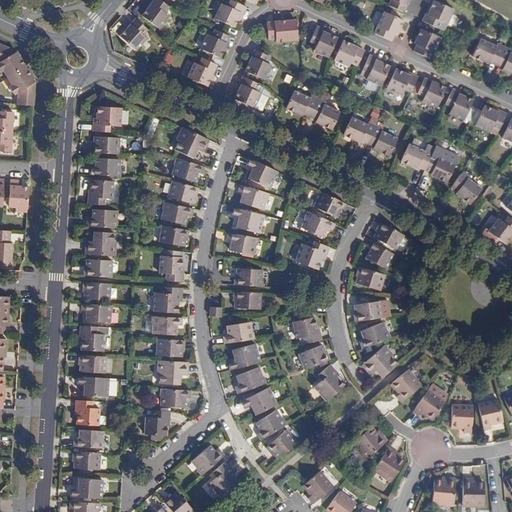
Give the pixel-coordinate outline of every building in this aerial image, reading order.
[(168,6),(159,0),(154,0),(142,16),(157,28),(167,15),(164,13),(168,6)] [(241,13),(244,6),(230,0),(227,0),(225,6),(218,3),(211,18),(232,28),(235,20),(238,13),(241,13)] [(408,4),(409,0),(390,0),(388,6),(404,13),(408,4)] [(427,15),(425,14),(422,21),(439,29),(442,22),(448,24),(454,9),(434,0),(427,15)] [(404,21),(401,20),(384,12),(374,33),(391,41),(394,34),(397,36),(400,29),(401,25),(404,21)] [(148,30),(136,19),(120,37),(135,51),(146,39),(143,36),(148,30)] [(296,19),(268,21),(269,40),(276,39),(276,43),(298,41),(296,19)] [(328,58),(338,37),(331,34),(323,31),(325,29),(317,26),(310,41),(317,44),(314,50),(328,58)] [(421,28),(414,43),(416,45),(413,51),(432,60),(442,37),(421,28)] [(220,58),(230,37),(215,30),(211,35),(208,34),(200,49),(220,58)] [(498,61),(505,46),(499,43),(497,46),(481,39),(473,56),(489,64),(489,62),(492,58),(498,61)] [(357,65),(365,49),(344,40),(334,59),(350,67),(352,62),(357,65)] [(20,56),(18,52),(17,53),(16,52),(0,44),(0,71),(3,70),(7,78),(25,67),(19,57),(20,56)] [(511,49),(505,46),(498,61),(505,64),(503,68),(502,70),(511,74),(511,52),(510,52),(511,49)] [(259,52),(254,50),(245,71),(266,80),(272,65),(268,63),(271,58),(270,57),(259,52)] [(360,76),(381,86),(390,65),(382,62),(375,59),(377,57),(370,54),(360,76)] [(208,86),(217,65),(201,58),(198,64),(194,62),(188,76),(208,86)] [(32,78),(25,67),(7,78),(11,85),(8,87),(14,95),(18,93),(17,97),(17,105),(33,106),(35,82),(34,81),(35,80),(33,77),(32,78)] [(404,89),(410,92),(418,76),(413,73),(411,76),(405,72),(396,68),(386,89),(402,95),(404,89)] [(258,84),(242,77),(239,82),(242,84),(238,92),(235,99),(255,108),(261,93),(256,91),(258,85),(258,84)] [(422,101),(437,108),(447,88),(425,77),(418,93),(424,96),(422,101)] [(460,91),(453,87),(445,104),(452,107),(450,113),(464,121),(473,100),(466,96),(458,93),(460,91)] [(305,109),(312,113),(318,98),(312,95),(311,98),(295,91),(286,108),(302,116),(304,114),(305,109)] [(319,116),(317,120),(316,123),(332,129),(340,111),(325,104),(326,102),(318,98),(312,113),(319,116)] [(499,129),(507,113),(501,110),(499,112),(493,109),(484,105),(475,126),(490,133),(493,126),(499,129)] [(94,117),(93,131),(109,132),(109,126),(120,126),(121,108),(97,107),(97,118),(94,117)] [(0,131),(13,132),(14,112),(0,110),(0,131)] [(369,139),(376,125),(370,122),(369,125),(352,116),(343,135),(360,143),(361,141),(363,136),(369,139)] [(511,117),(511,118),(503,138),(511,142),(511,117)] [(382,128),(376,125),(369,139),(377,142),(374,147),(373,149),(389,156),(398,138),(381,131),(382,128)] [(210,141),(183,128),(177,140),(180,142),(176,150),(194,157),(198,149),(204,152),(210,141)] [(0,150),(12,152),(13,132),(0,131),(0,150)] [(92,145),(92,153),(118,154),(118,138),(94,137),(94,145),(92,145)] [(377,142),(369,139),(367,144),(374,147),(377,142)] [(421,163),(426,165),(433,151),(426,148),(425,151),(409,143),(401,161),(418,169),(419,167),(421,163)] [(434,169),(432,173),(430,175),(447,183),(455,164),(439,157),(440,154),(433,151),(426,165),(434,169)] [(90,167),(90,175),(121,177),(122,168),(120,168),(120,159),(96,158),(96,167),(90,167)] [(205,168),(176,158),(174,164),(176,165),(173,174),(196,182),(199,173),(203,174),(205,168)] [(279,172),(249,159),(246,165),(253,168),(248,178),(271,189),(279,172)] [(464,170),(451,187),(457,192),(457,194),(470,204),(483,188),(471,179),(472,177),(464,170)] [(17,211),(27,212),(28,187),(22,187),(23,181),(18,181),(11,180),(9,207),(17,208),(17,211)] [(89,196),(88,204),(104,205),(105,198),(112,198),(113,181),(92,180),(91,197),(89,196)] [(199,189),(173,181),(169,196),(193,203),(195,197),(197,197),(199,189)] [(270,194),(241,185),(239,191),(243,193),(240,202),(264,210),(267,201),(269,201),(270,194)] [(345,204),(321,192),(314,206),(337,218),(340,213),(341,214),(346,204),(345,204)] [(193,209),(166,203),(162,219),(185,224),(187,216),(191,216),(193,209)] [(265,216),(234,208),(232,215),(239,217),(236,226),(260,233),(265,216)] [(88,220),(87,226),(118,228),(118,221),(116,221),(117,211),(94,210),(93,220),(88,220)] [(335,224),(307,211),(303,218),(305,219),(301,227),(324,238),(329,229),(333,231),(335,224)] [(489,231),(502,242),(506,244),(511,236),(511,220),(508,217),(503,222),(498,218),(489,231)] [(398,251),(405,236),(403,235),(380,222),(379,222),(375,231),(377,232),(374,237),(398,251)] [(189,231),(163,226),(160,242),(186,246),(187,238),(188,238),(189,231)] [(9,244),(10,231),(0,230),(0,265),(12,266),(12,244),(9,244)] [(86,241),(85,254),(114,256),(115,244),(113,244),(113,233),(94,232),(94,241),(86,241)] [(260,239),(228,233),(227,239),(232,241),(230,250),(255,255),(257,246),(258,246),(260,239)] [(394,262),(397,256),(370,241),(366,246),(371,248),(366,257),(388,270),(392,262),(394,262)] [(326,260),(330,248),(313,242),(312,247),(301,243),(295,261),(319,270),(323,259),(326,260)] [(166,281),(183,282),(183,276),(181,274),(182,259),(162,257),(161,274),(166,274),(166,281)] [(84,268),(84,276),(110,277),(111,262),(87,260),(87,268),(84,268)] [(381,290),(386,275),(359,267),(356,275),(358,276),(355,283),(381,290)] [(235,274),(235,285),(263,287),(263,270),(238,268),(237,275),(235,274)] [(110,284),(84,282),(83,290),(85,290),(85,299),(109,301),(110,284)] [(182,288),(165,287),(165,293),(155,293),(154,311),(177,312),(178,302),(181,301),(182,288)] [(261,309),(262,293),(234,291),(233,301),(235,301),(235,307),(261,309)] [(9,297),(0,296),(0,333),(4,334),(5,327),(7,327),(9,297)] [(355,322),(390,317),(387,300),(355,305),(355,311),(353,312),(355,322)] [(113,306),(82,303),(82,310),(87,310),(86,320),(110,322),(111,312),(112,312),(113,306)] [(210,307),(210,316),(220,317),(220,308),(210,307)] [(181,318),(153,317),(152,333),(175,334),(177,325),(180,325),(181,318)] [(304,344),(323,340),(320,326),(317,326),(315,317),(294,321),(297,338),(303,337),(304,344)] [(224,336),(224,344),(256,339),(254,331),(252,331),(251,322),(227,326),(228,336),(224,336)] [(362,349),(392,337),(389,330),(387,331),(384,323),(361,331),(364,340),(359,342),(362,349)] [(107,334),(108,327),(81,325),(80,332),(82,332),(81,348),(103,350),(104,333),(107,334)] [(184,348),(184,341),(156,339),(156,355),(181,357),(182,348),(184,348)] [(228,362),(230,370),(261,362),(257,344),(232,350),(235,361),(228,362)] [(304,369),(331,359),(327,350),(326,350),(323,345),(299,355),(304,369)] [(381,378),(398,363),(392,357),(394,355),(385,345),(362,365),(371,375),(375,372),(381,378)] [(106,356),(79,354),(79,362),(80,361),(80,370),(104,372),(106,356)] [(187,376),(188,363),(159,361),(157,374),(160,374),(159,383),(179,384),(180,376),(187,376)] [(326,401),(345,385),(338,376),(340,375),(330,364),(318,376),(322,381),(314,387),(326,401)] [(236,387),(238,394),(267,383),(265,376),(263,377),(260,368),(237,376),(241,386),(236,387)] [(420,386),(407,370),(392,383),(401,393),(406,399),(420,386)] [(108,378),(77,377),(77,385),(84,385),(84,395),(107,397),(108,378)] [(255,415),(277,404),(269,387),(242,401),(245,408),(250,405),(255,415)] [(189,398),(190,391),(161,389),(160,395),(162,395),(162,406),(184,407),(185,398),(189,398)] [(444,402),(427,390),(416,407),(422,412),(433,419),(444,402)] [(401,403),(406,399),(401,393),(396,397),(401,403)] [(93,401),(76,400),(75,408),(77,408),(76,423),(98,425),(99,409),(93,408),(93,401)] [(479,405),(484,425),(490,424),(503,420),(499,401),(479,405)] [(452,426),(464,427),(472,427),(473,408),(463,407),(452,406),(452,426)] [(416,407),(413,411),(420,416),(422,412),(416,407)] [(169,419),(170,412),(153,411),(153,418),(146,418),(145,434),(167,436),(167,419),(169,419)] [(261,440),(287,424),(283,418),(282,419),(277,411),(257,423),(262,431),(258,434),(261,440)] [(374,430),(371,427),(353,442),(367,458),(388,440),(382,434),(380,437),(374,430)] [(377,428),(374,430),(380,437),(382,434),(377,428)] [(103,431),(80,430),(79,439),(74,438),(74,447),(103,449),(104,441),(103,441),(103,431)] [(277,459),(297,442),(287,430),(281,436),(268,446),(267,448),(271,453),(272,452),(277,459)] [(266,443),(268,446),(281,436),(278,432),(266,443)] [(197,469),(202,475),(223,456),(218,451),(215,453),(209,446),(191,461),(198,469),(197,469)] [(396,452),(389,447),(373,469),(391,481),(404,462),(401,460),(394,455),(396,452)] [(100,453),(73,452),(72,459),(74,459),(74,468),(79,469),(79,471),(85,472),(85,469),(92,469),(99,470),(100,453)] [(403,457),(396,452),(394,455),(401,460),(403,457)] [(209,483),(222,497),(239,482),(232,473),(234,471),(226,462),(214,472),(217,477),(209,483)] [(333,488),(319,471),(302,485),(311,496),(309,498),(313,503),(333,488)] [(455,478),(447,477),(446,481),(438,480),(434,480),(432,503),(453,505),(455,478)] [(71,489),(71,497),(101,499),(102,480),(79,478),(78,489),(71,489)] [(485,483),(482,483),(472,483),(472,478),(465,478),(462,505),(484,506),(485,483)] [(163,502),(172,511),(191,511),(193,511),(177,492),(171,497),(169,496),(163,502)] [(340,492),(327,509),(330,511),(350,511),(356,504),(340,492)] [(75,509),(74,511),(98,511),(100,511),(100,504),(70,501),(70,508),(75,509)]
